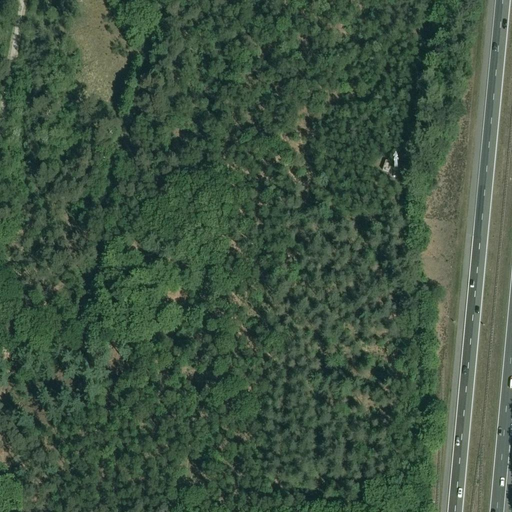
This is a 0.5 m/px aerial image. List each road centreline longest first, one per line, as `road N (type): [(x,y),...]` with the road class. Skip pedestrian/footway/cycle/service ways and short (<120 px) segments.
road 1 (track): [(183,511),(231,140),(248,133),(372,174)]
road 2 (motorway): [(503,0),(455,511)]
road 3 (motorway): [(495,511),(511,338)]
